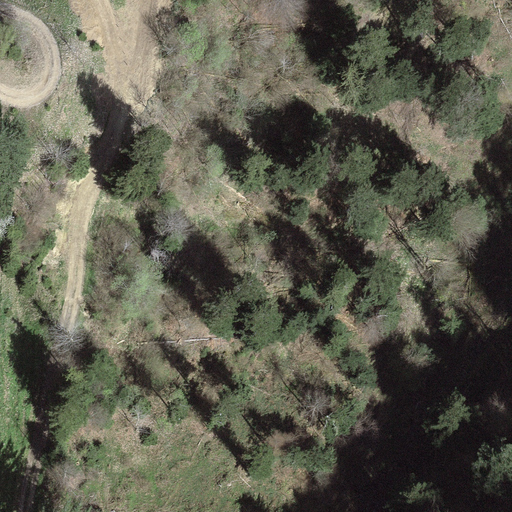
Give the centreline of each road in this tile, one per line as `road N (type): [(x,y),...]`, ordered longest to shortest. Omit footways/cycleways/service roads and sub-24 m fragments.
road 1 (track): [(101,0),(117,58),(115,131),(81,228),(30,511)]
road 2 (track): [(0,82),(27,78),(43,62),(36,36),(0,11)]
